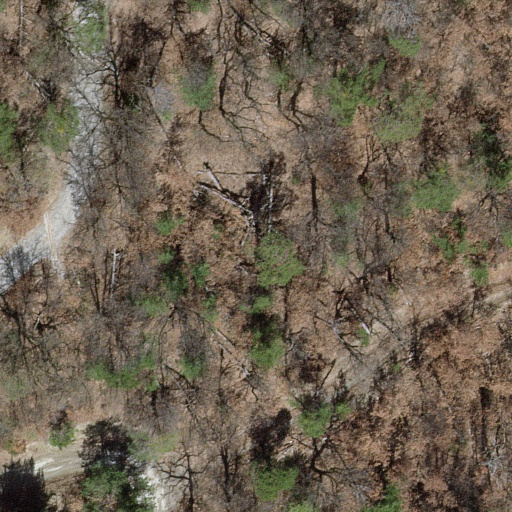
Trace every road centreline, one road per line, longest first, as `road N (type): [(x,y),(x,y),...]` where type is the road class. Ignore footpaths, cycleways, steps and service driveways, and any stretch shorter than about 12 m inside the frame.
road 1 (track): [(98,0),(74,121),(43,212),(0,247)]
road 2 (track): [(0,468),(76,461),(123,490),(118,511)]
